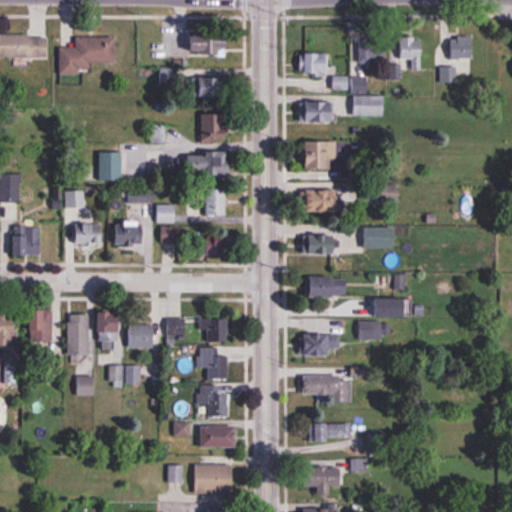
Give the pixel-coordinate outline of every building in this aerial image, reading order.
[(190,31),(190,51),(231,51),(231,31),(190,31)] [(0,57),(49,58),(49,35),(0,35),(0,57)] [(400,60),(412,60),(412,71),(423,71),(423,35),(400,35),(400,60)] [(61,47),(61,72),(93,72),(93,63),(117,63),(117,37),(77,37),(77,47),(61,47)] [(475,58),(475,37),(449,37),(449,58),(475,58)] [(361,61),(381,61),(381,40),(361,40),(361,61)] [(330,75),(330,51),(302,51),(302,75),(330,75)] [(440,83),(457,83),(457,67),(440,67),(440,83)] [(201,99),(230,99),(230,77),(201,77),(201,99)] [(355,115),(385,115),(385,96),(355,96),(355,115)] [(338,122),(338,100),(305,100),(305,122),(338,122)] [(231,112),(201,112),(201,134),(231,134),(231,112)] [(152,142),(165,142),(165,126),(152,126),(152,142)] [(338,140),(307,140),(307,169),(338,169),(338,140)] [(124,152),(100,152),(100,181),(124,181),(124,152)] [(188,175),(221,175),(221,156),(188,156),(188,175)] [(0,203),(20,203),(20,173),(0,173),(0,203)] [(228,215),(228,186),(208,186),(208,215),(228,215)] [(339,189),(309,189),(309,212),(339,212),(339,189)] [(177,204),(157,204),(157,223),(177,223),(177,204)] [(146,245),(146,222),(116,222),(116,245),(146,245)] [(77,224),(77,244),(105,244),(105,224),(77,224)] [(42,228),(24,228),(24,255),(42,255),(42,228)] [(179,259),(179,228),(163,228),(163,259),(179,259)] [(309,253),(338,253),(338,234),(309,234),(309,253)] [(210,243),(211,255),(221,254),(220,243),(210,243)] [(311,296),(350,296),(350,276),(311,276),(311,296)] [(407,316),(407,298),(376,298),(376,316),(407,316)] [(54,346),(54,310),(31,310),(31,346),(54,346)] [(122,341),(122,310),(100,310),(100,348),(113,348),(113,341),(122,341)] [(0,357),(17,357),(17,315),(0,314),(0,357)] [(91,355),(91,314),(69,314),(69,355),(91,355)] [(230,317),(211,317),(211,342),(230,342),(230,317)] [(129,348),(157,348),(157,323),(129,323),(129,348)] [(330,355),(330,333),(300,333),(300,355),(330,355)] [(228,379),(228,356),(217,356),(217,348),(198,348),(198,368),(209,368),(209,379),(228,379)] [(353,402),(353,375),(305,376),(305,395),(334,394),(334,402),(353,402)] [(95,395),(95,376),(79,376),(79,395),(95,395)] [(230,415),(230,389),(203,389),(203,416),(230,415)] [(317,420),(317,438),(352,438),(352,420),(317,420)] [(176,424),(176,435),(190,435),(190,424),(176,424)] [(238,425),(201,425),(201,446),(238,446),(238,425)] [(386,433),(370,433),(370,452),(386,452),(386,433)] [(234,492),(234,464),(196,464),(196,492),(234,492)] [(343,491),(343,468),(310,468),(310,491),(343,491)]
